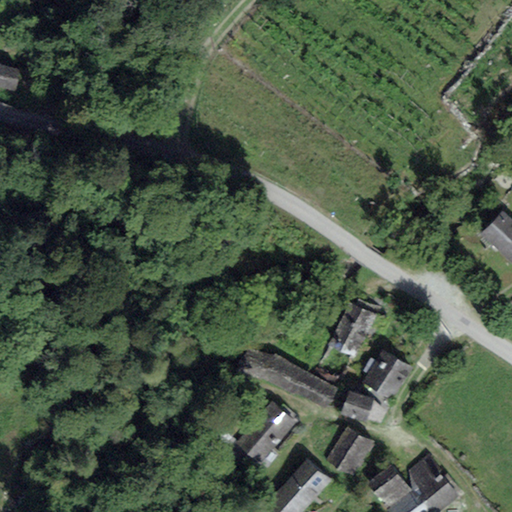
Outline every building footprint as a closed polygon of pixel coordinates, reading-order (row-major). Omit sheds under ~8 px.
[(20,69),(0,64),(0,87),(16,91),(20,69)] [(511,220),(502,211),(480,234),(511,263),(511,220)] [(376,316),(350,303),(330,344),(356,357),(376,316)] [(275,355),(248,350),(240,370),(328,409),(337,389),(275,355)] [(410,367),(382,350),(362,383),(390,400),(410,367)] [(373,398),(348,390),(340,414),(365,422),(373,398)] [(274,448),(296,423),(272,402),(235,443),(264,469),(279,452),(274,448)] [(351,477),(373,444),(347,427),(325,460),(351,477)] [(391,464),(365,483),(387,511),(423,511),(429,507),(432,511),(438,511),(458,497),(427,456),(400,476),(391,464)] [(274,511),(302,511),(330,480),(306,459),(267,505),(274,511)]
